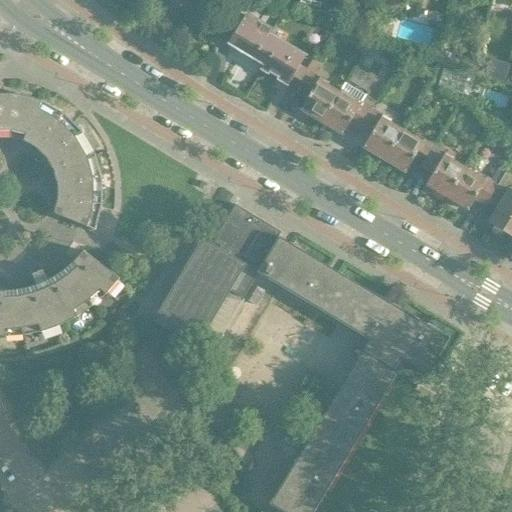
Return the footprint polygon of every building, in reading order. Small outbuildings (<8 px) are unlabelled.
[(226,0),(223,13),(236,16),(239,0),(226,0)] [(228,41),(263,63),(271,52),(261,42),(268,33),(271,29),(246,13),(228,41)] [(303,55),(268,33),(261,42),(271,52),(263,63),(262,66),(287,82),(285,84),(296,91),(308,71),(306,69),(298,64),(303,55)] [(453,52),(441,48),(438,60),(450,64),(453,52)] [(312,60),(306,69),(308,71),(310,72),(316,63),(314,61),(312,60)] [(316,63),(310,72),(314,74),(320,65),(316,63)] [(507,83),(510,72),(504,70),(503,67),(497,65),(493,70),(495,79),(507,83)] [(327,82),(319,77),(314,74),(310,72),(308,71),(296,91),(306,97),(299,109),(321,121),(338,93),(326,85),(327,82)] [(344,83),(338,93),(321,121),(342,134),(349,123),(360,129),(371,109),(376,101),(344,83)] [(0,130),(13,131),(25,134),(23,141),(38,150),(48,160),(55,173),(58,186),(57,201),(53,214),(95,230),(101,207),(101,206),(102,203),(102,200),(102,182),(101,178),(101,176),(96,156),(94,153),(94,151),(84,134),(82,131),(81,130),(79,128),(60,111),(42,101),(19,94),(12,93),(0,93),(0,130)] [(391,120),(371,109),(360,129),(370,135),(363,146),(384,159),(401,130),(389,123),(391,120)] [(413,138),(401,130),(384,159),(405,172),(412,160),(423,167),(435,147),(415,135),(413,138)] [(454,158),(445,153),(435,147),(423,167),(433,173),(426,184),(447,197),(464,168),(452,161),(454,158)] [(476,175),(464,168),(447,197),(468,209),(475,198),(486,205),(493,193),(498,184),(478,172),(476,175)] [(511,190),(511,187),(511,177),(505,173),(498,184),(493,193),(502,199),(488,221),(511,236),(511,190)] [(392,304),(278,236),(281,232),(235,204),(212,244),(202,238),(158,312),(159,313),(183,328),(202,339),(231,290),(243,298),(258,272),(368,339),(270,503),(284,511),(313,511),(397,372),(394,370),(401,358),(427,374),(448,338),(418,320),(419,318),(392,303),(392,304)] [(17,291),(5,291),(0,290),(0,336),(6,336),(23,335),(41,332),(60,325),(74,318),(78,316),(92,306),(106,294),(118,280),(119,278),(83,251),(73,262),(74,262),(65,271),(47,281),(42,270),(32,274),(37,286),(17,291)] [(256,306),(265,291),(257,286),(248,301),(256,306)] [(159,313),(154,322),(178,336),(183,328),(159,313)] [(198,360),(180,349),(174,359),(193,369),(198,360)] [(245,482),(243,493),(251,495),(253,484),(245,482)]
